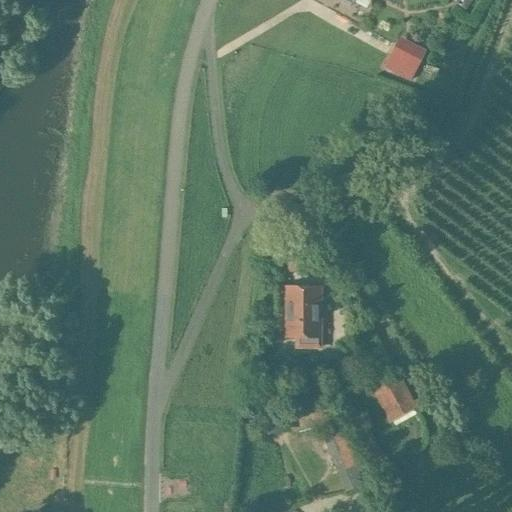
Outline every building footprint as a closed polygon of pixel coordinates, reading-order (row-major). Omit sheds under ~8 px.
[(470,0),(450,0),(463,9),(470,0)] [(426,50),(399,36),(388,57),(416,71),(426,50)] [(315,239),(289,239),(289,273),(315,273),(315,239)] [(321,287),(284,287),(283,337),(296,337),(296,348),(321,348),(321,287)] [(417,406),(397,370),(370,385),(391,421),(417,406)]
